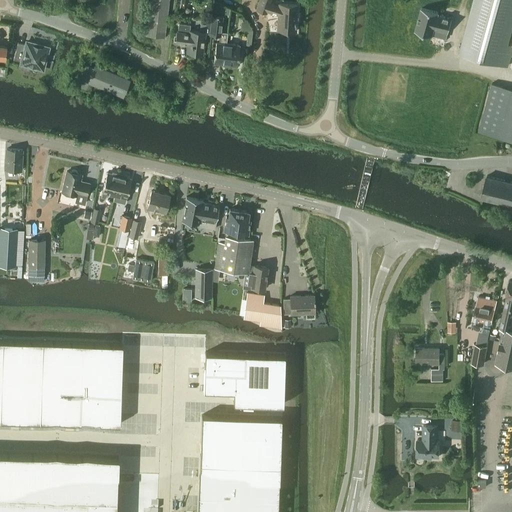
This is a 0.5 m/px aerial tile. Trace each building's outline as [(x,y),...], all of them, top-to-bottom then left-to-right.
[(164,38),(168,0),(149,0),(146,36),(164,38)] [(298,20),(298,17),(297,16),(297,6),(279,5),(279,7),(269,3),(269,0),(259,0),(256,10),(266,13),(266,11),(279,15),(278,31),(296,32),(296,21),(298,20)] [(508,66),(511,56),(511,55),(511,54),(511,53),(511,45),(505,44),(511,18),(511,0),(475,0),(461,53),(508,66)] [(421,10),(415,33),(434,38),(437,28),(448,31),(451,19),(440,16),(440,15),(421,10)] [(209,34),(209,35),(219,36),(219,43),(216,43),(213,64),(237,67),(240,46),(226,44),(227,31),(221,30),(222,17),(212,15),(211,21),(209,34)] [(205,33),(209,34),(211,21),(206,21),(204,32),(189,30),(190,25),(178,24),(177,31),(176,31),(175,44),(187,45),(186,52),(202,54),(205,33)] [(46,55),(48,47),(26,41),(25,44),(17,42),(13,59),(21,61),(20,64),(28,66),(28,67),(34,67),(42,69),(45,61),(47,56),(46,55)] [(122,96),(128,82),(94,67),(94,69),(86,66),(78,85),(89,90),(92,83),(122,96)] [(511,89),(492,84),(479,131),(511,141),(511,89)] [(5,168),(13,168),(21,169),(22,150),(6,149),(5,168)] [(81,174),(78,173),(77,173),(77,172),(76,171),(75,171),(75,170),(74,170),(73,170),(72,170),(71,170),(71,171),(70,171),(67,171),(61,191),(76,195),(77,192),(86,194),(89,183),(80,181),(81,174)] [(107,193),(114,195),(119,173),(112,171),(112,173),(107,172),(102,191),(101,196),(105,198),(107,193)] [(119,173),(114,195),(120,196),(121,202),(125,203),(126,197),(131,178),(126,177),(127,175),(119,173)] [(487,176),(481,200),(511,207),(511,181),(511,182),(487,176)] [(147,206),(165,211),(169,195),(152,190),(147,206)] [(198,223),(202,202),(202,200),(203,200),(186,196),(186,197),(182,219),(182,220),(198,223)] [(218,205),(202,202),(198,223),(207,225),(207,227),(214,229),(219,205),(218,205)] [(97,221),(100,210),(93,208),(90,220),(97,221)] [(226,217),(224,230),(227,230),(226,236),(235,237),(239,211),(230,209),(228,217),(226,217)] [(90,219),(92,212),(85,210),(83,217),(90,219)] [(239,211),(235,237),(244,239),(245,233),(248,233),(250,220),(247,220),(249,212),(239,211)] [(128,229),(131,217),(122,215),(119,227),(128,229)] [(141,221),(133,219),(128,236),(137,238),(141,221)] [(19,229),(1,228),(0,239),(0,264),(17,265),(19,229)] [(216,255),(214,267),(245,271),(246,272),(243,285),(252,286),(264,288),(265,283),(267,284),(268,277),(266,277),(268,267),(254,265),(253,267),(249,266),(252,246),(253,240),(244,239),(235,237),(226,236),(225,236),(224,242),(218,241),(216,255)] [(44,252),(38,251),(38,239),(28,239),(28,264),(27,275),(44,275),(44,264),(44,252)] [(168,267),(168,260),(170,260),(170,255),(158,255),(158,275),(168,275),(168,267)] [(150,281),(154,261),(135,258),(134,264),(128,263),(127,269),(133,270),(132,277),(150,281)] [(211,297),(212,269),(196,269),(195,297),(211,297)] [(500,327),(504,328),(510,329),(511,322),(511,281),(510,281),(506,297),(507,297),(500,327)] [(247,292),(243,317),(260,319),(260,324),(268,325),(281,327),(280,305),(272,304),(263,302),(264,295),(247,292)] [(290,298),(283,299),(284,313),(291,312),(291,313),(306,312),(314,312),(314,309),(314,295),(290,296),(290,298)] [(473,318),(485,321),(482,332),(489,334),(491,323),(496,300),(479,296),(473,318)] [(511,365),(511,329),(510,329),(504,328),(496,362),(511,365)] [(127,340),(0,339),(0,413),(127,414),(127,340)] [(471,360),(484,363),(487,347),(480,346),(476,344),(471,360)] [(282,348),(191,348),(191,380),(259,380),(259,392),(282,392),(282,348)] [(417,348),(416,363),(438,363),(439,353),(439,348),(417,348)] [(432,368),(431,380),(443,380),(443,368),(444,368),(444,363),(444,353),(439,353),(438,363),(439,368),(432,368)] [(204,418),(200,511),(273,511),(275,422),(204,418)] [(463,431),(464,421),(452,420),(451,431),(463,431)] [(423,440),(417,440),(417,456),(424,456),(424,458),(431,458),(431,456),(439,456),(439,440),(437,440),(437,425),(423,425),(423,440)] [(125,511),(125,449),(0,448),(0,511),(125,511)]
